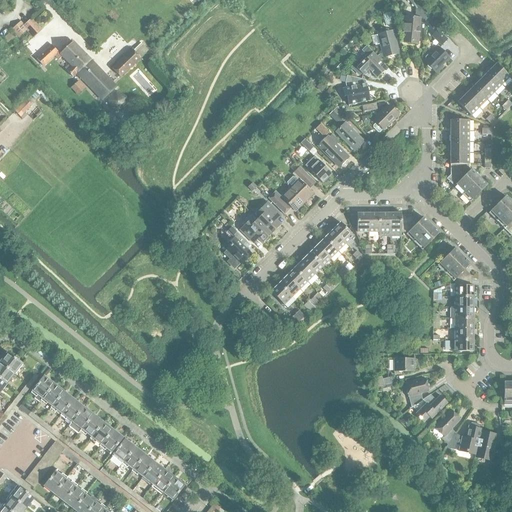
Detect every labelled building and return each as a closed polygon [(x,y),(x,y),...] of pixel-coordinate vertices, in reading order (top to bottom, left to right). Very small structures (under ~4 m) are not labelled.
[(425,24),(426,11),(416,10),(415,18),(403,17),(402,35),(404,35),(403,43),(404,43),(404,41),(417,43),(416,44),(417,44),(419,24),(425,24)] [(386,17),(388,23),(395,21),(393,15),(386,16),(386,17)] [(33,37),(41,30),(32,19),(23,27),(33,37)] [(447,40),(437,30),(432,36),(442,45),(447,40)] [(378,35),(384,57),(384,58),(384,56),(397,53),(398,54),(392,31),(392,33),(379,36),(379,35),(378,35)] [(102,100),(116,87),(73,42),(59,54),(51,45),(37,59),(44,66),(55,55),(59,59),(63,56),(70,64),(65,68),(73,77),(77,74),(102,100)] [(141,57),(148,51),(141,43),(134,50),(133,49),(112,69),(121,77),(141,57)] [(377,78),(383,72),(384,72),(377,65),(381,61),(366,46),(361,51),(368,57),(363,62),(363,61),(361,64),(356,69),(363,75),(368,70),(377,78)] [(449,58),(439,48),(425,62),(436,73),(442,67),(441,66),(449,58)] [(510,77),(505,72),(496,64),(489,72),(502,85),(510,77)] [(494,93),(502,85),(489,72),(481,80),(494,93)] [(365,80),(350,76),(347,76),(345,81),(347,88),(343,89),(344,97),(347,97),(349,105),(369,101),(368,93),(371,92),(370,87),(364,88),(363,85),(365,80)] [(486,100),(494,93),(481,80),(473,87),(486,100)] [(327,87),(322,82),(317,87),(322,92),(327,87)] [(479,108),(486,100),(473,87),(466,95),(479,108)] [(471,116),(479,108),(466,95),(458,103),(471,116)] [(27,100),(15,112),(23,120),(28,114),(26,112),(32,105),(27,100)] [(376,103),(362,106),(363,112),(377,109),(376,103)] [(383,130),(384,129),(398,115),(389,106),(385,110),(384,109),(373,120),(376,123),(373,126),(373,128),(378,133),(380,133),(383,130)] [(342,121),(347,117),(337,107),(332,112),(342,121)] [(494,123),(496,121),(490,115),(488,117),(494,123)] [(492,125),(494,123),(488,117),(486,119),(492,125)] [(450,132),(469,132),(469,121),(450,121),(450,132)] [(335,132),(354,151),(364,142),(352,130),(345,123),(335,132)] [(450,143),(469,143),(469,132),(450,132),(450,143)] [(342,144),(337,140),(333,135),(329,138),(328,137),(318,147),(338,167),(348,157),(338,147),(342,144)] [(309,152),(313,148),(305,139),(300,144),(309,152)] [(450,154),(469,154),(469,143),(450,143),(450,154)] [(450,165),(469,164),(469,154),(450,154),(450,165)] [(308,169),(315,176),(322,183),(332,174),(317,160),(308,169)] [(454,187),(471,170),(469,168),(469,164),(450,165),(450,175),(446,179),(454,187)] [(308,189),(315,182),(301,168),(294,175),(299,180),(290,189),(303,202),(312,194),(308,189)] [(474,176),(476,174),(471,170),(454,187),(470,203),(480,193),(487,186),(482,181),(481,182),(474,176)] [(248,187),(249,189),(252,191),(257,187),(252,183),(248,187)] [(295,211),(303,202),(290,189),(282,197),(277,192),(269,200),(284,214),(291,207),(295,211)] [(510,201),(509,200),(505,196),(488,213),(507,232),(511,227),(511,205),(508,202),(510,201)] [(257,220),(271,235),(281,225),(276,221),(281,216),(267,202),(258,212),(261,215),(257,220)] [(357,232),(368,232),(368,214),(357,214),(357,224),(357,232)] [(368,232),(379,232),(379,214),(368,214),(368,232)] [(390,214),(384,214),(379,214),(379,232),(379,236),(390,236),(390,214)] [(401,214),(390,214),(390,236),(401,236),(401,232),(401,216),(401,214)] [(404,232),(411,216),(401,216),(401,232),(404,232)] [(406,235),(418,223),(411,216),(404,232),(406,235)] [(427,222),(423,218),(418,223),(406,235),(422,251),(439,234),(434,229),(433,230),(426,224),(427,222)] [(262,244),(271,235),(257,220),(252,224),(249,221),(239,230),(253,244),(258,239),(262,244)] [(332,231),(345,244),(353,236),(340,223),(332,231)] [(243,246),(247,242),(230,225),(230,226),(231,227),(225,233),(232,240),(229,243),(231,244),(223,252),(231,260),(234,256),(241,264),(238,267),(238,266),(237,266),(238,267),(251,255),(243,246)] [(338,252),(345,244),(332,231),(329,234),(325,239),(338,252)] [(330,259),(338,252),(325,239),(317,246),(330,259)] [(323,267),(330,259),(317,246),(309,254),(323,267)] [(459,253),(454,249),(437,266),(452,281),(469,264),(465,260),(464,262),(457,255),(459,253)] [(315,274),(323,267),(309,254),(302,261),(315,274)] [(307,282),(315,274),(302,261),(294,269),(307,282)] [(470,265),(469,264),(452,281),(454,283),(471,276),(465,270),(470,265)] [(300,290),(307,282),(294,269),(286,277),(300,290)] [(471,276),(454,283),(454,297),(473,297),(473,286),(471,286),(471,276)] [(292,297),(300,290),(286,277),(279,284),(292,297)] [(284,305),(292,297),(279,284),(271,292),(278,299),(284,305)] [(473,308),(473,297),(454,297),(454,308),(473,308)] [(473,308),(454,308),(450,308),(450,319),(454,319),(473,319),(473,308)] [(292,320),(297,326),(303,321),(297,315),(292,320)] [(454,330),(473,329),(473,319),(454,319),(454,330)] [(454,340),(473,340),(473,329),(454,330),(454,340)] [(450,351),(473,352),(473,340),(454,340),(450,340),(450,351)] [(0,362),(15,374),(23,364),(7,352),(0,361),(0,362)] [(394,372),(404,372),(414,372),(414,359),(394,359),(394,372)] [(0,378),(8,384),(15,374),(0,362),(0,378)] [(31,386),(39,376),(35,374),(27,384),(31,386)] [(54,384),(44,376),(31,393),(36,397),(37,395),(41,399),(40,400),(41,401),(54,384)] [(382,379),(384,384),(384,385),(396,382),(394,377),(382,379)] [(409,409),(430,395),(422,400),(420,393),(421,393),(421,392),(428,390),(425,379),(405,384),(408,397),(408,396),(411,408),(409,409)] [(23,396),(31,386),(27,384),(20,394),(23,396)] [(51,408),(64,391),(54,384),(41,401),(46,405),(47,403),(51,407),(50,408),(51,408)] [(60,416),(74,399),(64,391),(51,408),(55,412),(57,411),(61,415),(60,416)] [(16,406),(23,396),(20,394),(12,403),(16,406)] [(430,395),(409,409),(410,409),(412,408),(417,413),(415,415),(423,423),(429,417),(431,419),(447,403),(440,396),(436,400),(430,395)] [(70,424),(84,407),(74,399),(60,416),(65,419),(66,418),(71,422),(70,423),(70,424)] [(8,416),(16,406),(12,403),(5,413),(8,416)] [(29,416),(32,413),(22,405),(19,408),(29,416)] [(80,432),(94,415),(84,407),(70,424),(75,428),(76,426),(81,430),(80,431),(80,432)] [(447,445),(455,433),(450,428),(459,419),(451,411),(442,420),(434,427),(444,437),(442,439),(447,445)] [(0,425),(0,426),(8,416),(5,413),(0,418),(0,425)] [(39,424),(41,420),(32,413),(29,416),(39,424)] [(90,439),(104,422),(94,415),(80,432),(85,435),(86,434),(91,437),(90,439)] [(49,431),(51,428),(41,420),(39,424),(49,431)] [(100,447),(114,430),(104,422),(90,439),(95,443),(96,442),(101,445),(100,447)] [(481,427),(480,425),(472,423),(470,425),(469,427),(467,433),(466,432),(463,434),(462,438),(462,437),(455,433),(447,445),(446,448),(459,451),(460,450),(476,454),(475,457),(475,458),(476,457),(481,430),(481,429),(481,427)] [(58,439),(61,435),(51,428),(49,431),(58,439)] [(124,438),(123,437),(114,430),(100,447),(105,451),(106,449),(111,454),(124,438)] [(481,430),(476,457),(491,460),(490,463),(501,465),(501,447),(495,445),(497,435),(496,435),(496,436),(481,433),(482,430),(481,430)] [(69,447),(71,443),(61,435),(58,439),(69,447)] [(135,447),(126,439),(125,439),(112,456),(117,460),(118,458),(123,462),(122,463),(122,464),(135,447)] [(51,447),(61,454),(65,449),(55,442),(51,447)] [(78,454),(81,451),(71,443),(69,447),(78,454)] [(57,459),(61,454),(51,447),(48,451),(57,459)] [(132,471),(145,455),(135,447),(122,464),(127,467),(128,466),(132,470),(131,471),(132,471)] [(53,464),(57,459),(48,451),(44,456),(53,464)] [(88,462),(91,459),(81,451),(78,454),(88,462)] [(77,464),(80,461),(70,453),(67,457),(77,464)] [(141,479),(155,462),(145,455),(132,471),(136,475),(137,474),(142,477),(141,479)] [(49,469),(53,464),(44,456),(40,461),(49,469)] [(98,470),(101,466),(91,459),(88,462),(98,470)] [(46,473),(49,469),(40,461),(36,466),(46,473)] [(87,472),(90,469),(80,461),(77,464),(87,472)] [(151,487),(164,470),(155,462),(141,479),(146,482),(147,481),(152,485),(150,486),(151,487)] [(42,478),(46,473),(36,466),(32,471),(42,478)] [(110,479),(113,475),(103,468),(100,471),(110,479)] [(97,480),(100,476),(90,469),(87,472),(97,480)] [(161,494),(174,477),(164,470),(151,487),(155,490),(157,489),(161,492),(160,494),(161,494)] [(38,483),(42,478),(32,471),(28,476),(38,483)] [(61,475),(56,471),(44,487),(54,495),(67,477),(62,474),(61,475)] [(120,486),(122,483),(113,475),(110,479),(120,486)] [(34,488),(38,483),(28,476),(25,481),(34,488)] [(107,487),(109,484),(100,476),(97,480),(107,487)] [(64,502),(77,485),(72,481),(71,483),(66,479),(68,478),(67,477),(54,495),(64,502)] [(167,496),(172,501),(184,485),(174,477),(161,494),(165,498),(167,496)] [(130,494),(132,491),(122,483),(120,486),(130,494)] [(117,495),(119,491),(109,484),(107,487),(117,495)] [(27,508),(35,498),(17,485),(13,490),(15,491),(11,496),(10,494),(9,495),(27,508)] [(73,510),(87,493),(82,489),(81,490),(76,487),(77,485),(64,502),(73,510)] [(126,503),(129,499),(119,491),(117,495),(126,503)] [(139,502),(142,498),(132,491),(130,494),(139,502)] [(76,511),(87,511),(97,500),(92,497),(91,498),(86,494),(87,493),(73,510),(76,511)] [(11,511),(23,511),(27,508),(9,495),(6,500),(7,501),(3,505),(2,504),(2,505),(11,511)] [(149,509),(152,506),(142,498),(139,502),(149,509)] [(136,510),(139,507),(129,499),(126,503),(136,510)] [(103,511),(106,508),(101,504),(100,506),(96,502),(97,501),(97,500),(87,511),(103,511)]
